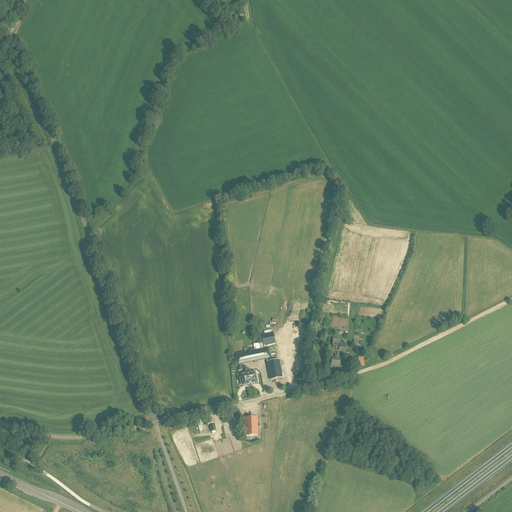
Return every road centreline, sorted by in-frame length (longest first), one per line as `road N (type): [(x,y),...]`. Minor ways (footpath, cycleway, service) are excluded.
road 1 (unclassified): [(0,424),(68,437),(101,434),(352,374)]
road 2 (track): [(352,374),(511,299)]
